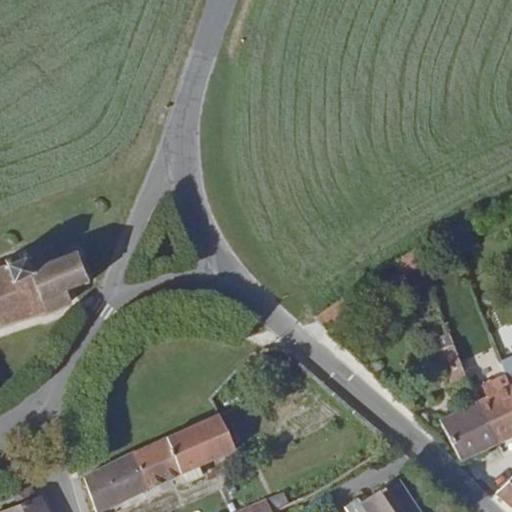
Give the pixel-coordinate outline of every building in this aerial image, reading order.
[(469,227),(448,231),(454,255),(474,250),(469,227)] [(0,323),(102,289),(100,284),(87,249),(66,256),(59,242),(0,264),(0,323)] [(490,277),(480,254),(469,259),(474,272),(478,282),(490,277)] [(439,272),(437,274),(439,281),(464,269),(461,262),(439,272)] [(484,296),(478,282),(474,272),(467,274),(477,299),(484,296)] [(437,274),(416,289),(423,304),(443,290),(439,281),(437,274)] [(327,331),(354,312),(344,298),(317,317),(327,331)] [(368,323),(333,348),(350,365),(381,343),(368,323)] [(465,401),(479,396),(484,393),(472,361),(452,370),(465,401)] [(508,425),(500,429),(511,453),(511,407),(502,412),(508,425)] [(227,424),(200,433),(150,451),(145,453),(86,485),(93,511),(112,511),(190,478),(205,471),(242,455),(227,424)] [(511,453),(500,429),(437,456),(456,474),(473,489),(486,487),(511,475),(511,453)] [(205,471),(190,478),(193,484),(208,478),(205,471)] [(412,511),(393,484),(357,508),(354,503),(341,511),(412,511)] [(274,498),(278,506),(288,502),(283,493),(274,498)] [(281,511),(278,506),(274,498),(273,496),(267,499),(240,511),(281,511)] [(24,511),(38,505),(22,499),(11,504),(15,511),(24,511)]
